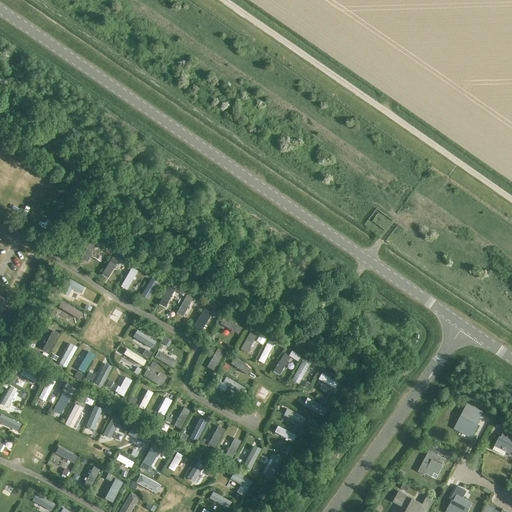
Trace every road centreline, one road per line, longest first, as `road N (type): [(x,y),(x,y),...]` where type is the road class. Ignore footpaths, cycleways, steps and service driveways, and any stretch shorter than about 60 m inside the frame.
road 1 (tertiary): [(462,326),(0,6)]
road 2 (unclassified): [(511,198),(225,0)]
road 3 (unclassified): [(330,511),(462,326)]
